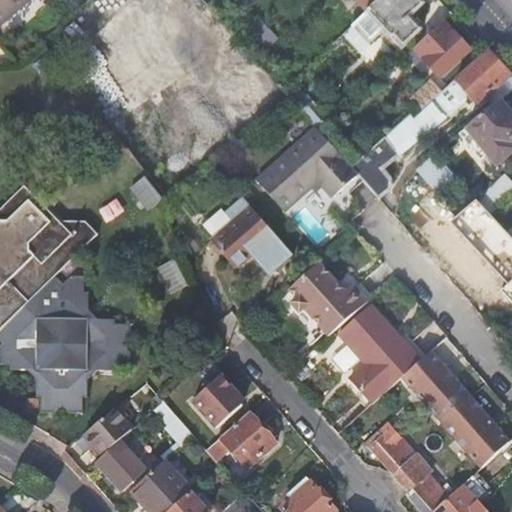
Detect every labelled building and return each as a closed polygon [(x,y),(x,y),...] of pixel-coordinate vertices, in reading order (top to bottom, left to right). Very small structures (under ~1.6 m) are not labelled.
[(0,0),(0,26),(30,0),(0,0)] [(378,0),(367,11),(352,25),(368,42),(379,31),(384,36),(387,33),(401,48),(420,31),(408,18),(422,5),(417,0),(378,0)] [(356,0),(367,11),(378,0),(356,0)] [(456,36),(443,23),(414,50),(440,77),(469,50),(456,36)] [(358,176),(377,198),(389,187),(389,178),(382,169),(470,96),(478,104),(486,97),(494,106),(511,91),(511,78),(510,76),(498,64),(486,51),(441,92),(420,112),(412,119),(409,116),(351,168),(358,176)] [(410,100),(420,112),(441,92),(431,81),(410,100)] [(312,102),(301,112),(315,128),(322,136),(340,120),(330,108),(323,113),(312,102)] [(511,116),(501,102),(467,129),(497,167),(511,155),(511,116)] [(351,168),(322,136),(315,128),(257,180),(284,212),(312,189),(319,182),(322,187),(332,199),(346,186),(358,176),(351,168)] [(457,178),(433,154),(416,167),(440,194),(457,178)] [(134,186),(150,207),(165,196),(149,175),(134,186)] [(511,183),(505,176),(479,202),(492,217),(511,196),(511,183)] [(319,182),(312,189),(315,193),(322,187),(319,182)] [(0,340),(1,342),(0,343),(0,363),(8,364),(8,367),(26,367),(37,379),(37,396),(41,396),(41,411),(54,411),(62,404),(69,412),(83,412),(83,397),(87,397),(88,379),(99,368),(116,368),(116,364),(132,365),(132,353),(123,344),(132,335),(132,322),(117,322),(117,318),(98,319),(90,310),(90,288),(86,288),(86,275),(70,275),(62,282),(56,276),(99,233),(87,221),(51,220),(31,199),(32,191),(26,184),(0,209),(0,340)] [(276,235),(251,206),(212,241),(224,256),(237,270),(276,235)] [(160,267),(175,293),(191,284),(176,258),(160,267)] [(329,337),(369,301),(354,283),(345,290),(321,262),(315,267),(288,290),(297,299),(291,304),(295,308),(300,313),(305,309),(329,337)] [(361,392),(372,405),(403,378),(421,362),(371,305),(339,334),(366,365),(350,380),(361,392)] [(421,362),(403,378),(482,470),(510,444),(492,422),(450,376),(431,353),(421,362)] [(226,383),(220,377),(192,402),(216,428),(242,405),(230,392),(232,390),(226,383)] [(164,404),(163,402),(157,408),(170,423),(176,417),(164,404)] [(92,447),(101,458),(120,441),(132,430),(115,410),(82,436),(92,447)] [(206,451),(216,461),(229,450),(246,470),(275,444),(262,429),(249,414),(206,451)] [(187,442),(193,436),(176,417),(170,423),(187,442)] [(393,476),(394,478),(395,478),(395,479),(410,493),(405,496),(416,508),(419,511),(434,511),(449,499),(428,476),(432,473),(416,454),(415,455),(400,439),(401,438),(386,421),(363,441),(378,457),(393,475),(393,476)] [(101,458),(96,463),(109,478),(114,483),(118,487),(121,492),(146,470),(120,441),(101,458)] [(168,511),(189,493),(163,463),(132,491),(139,500),(146,508),(150,505),(156,511),(168,511)] [(114,483),(109,478),(103,482),(109,488),(114,483)] [(280,509),(282,511),(335,511),(336,511),(323,497),(311,483),(306,487),(301,482),(285,495),(290,501),(280,509)] [(449,499),(434,511),(483,511),(462,488),(449,499)] [(205,511),(189,493),(168,511),(205,511)]
